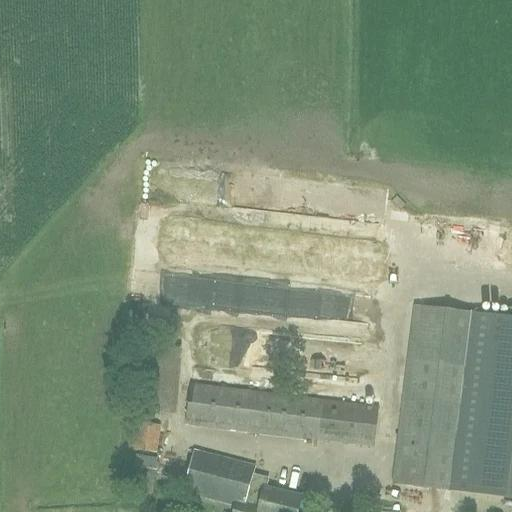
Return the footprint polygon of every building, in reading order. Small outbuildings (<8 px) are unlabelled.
[(460,234),(466,176),(441,173),(435,231),(460,234)] [(218,274),(274,280),(276,266),(290,267),(292,246),(197,236),(194,260),(219,263),(218,274)] [(222,289),(219,312),(272,318),(275,294),(222,289)] [(289,313),(308,314),(309,294),(290,293),(289,313)] [(511,318),(416,306),(393,485),(511,499),(511,318)] [(374,342),(376,326),(294,318),(293,329),(299,329),(299,335),(374,342)] [(176,416),(182,350),(145,346),(139,413),(176,416)] [(242,346),(242,364),(265,365),(265,347),(242,346)] [(375,446),(379,408),(191,386),(187,423),(375,446)] [(156,453),(160,425),(137,422),(133,449),(156,453)] [(298,511),(302,497),(266,488),(268,479),(254,476),(256,467),(195,452),(184,494),(236,507),(234,511),(298,511)] [(151,482),(155,459),(140,456),(136,480),(151,482)]
